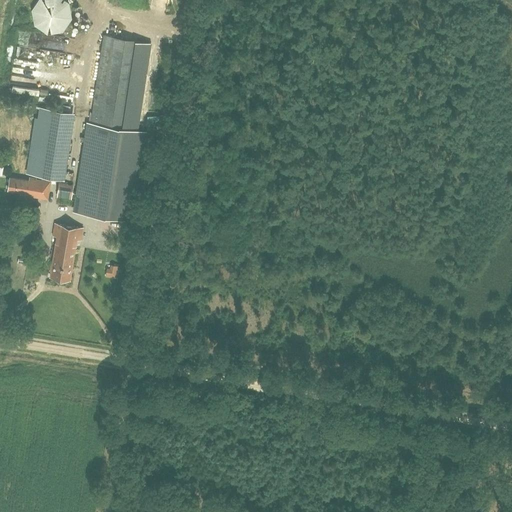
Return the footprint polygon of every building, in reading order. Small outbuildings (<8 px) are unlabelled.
[(47,34),(63,31),(72,18),(69,2),(66,0),(37,0),(32,9),(34,25),(47,34)] [(8,44),(18,44),(17,30),(7,30),(8,44)] [(76,208),(105,212),(134,217),(147,131),(137,130),(152,43),(137,40),(105,35),(93,112),(91,112),(76,208)] [(36,42),(35,49),(67,54),(68,48),(36,42)] [(31,84),(32,77),(15,75),(14,81),(31,84)] [(41,107),(30,173),(60,178),(71,112),(41,107)] [(29,180),(10,177),(8,190),(20,192),(20,195),(48,199),(51,180),(29,177),(29,180)] [(74,184),(72,184),(72,185),(68,184),(68,183),(59,182),(57,197),(71,199),(74,184)] [(81,240),(83,228),(55,223),(53,235),(57,236),(50,276),(69,280),(77,240),(81,240)] [(42,266),(43,260),(45,246),(39,244),(37,253),(32,253),(30,264),(42,266)] [(110,268),(107,267),(106,276),(117,278),(119,265),(111,264),(110,268)]
